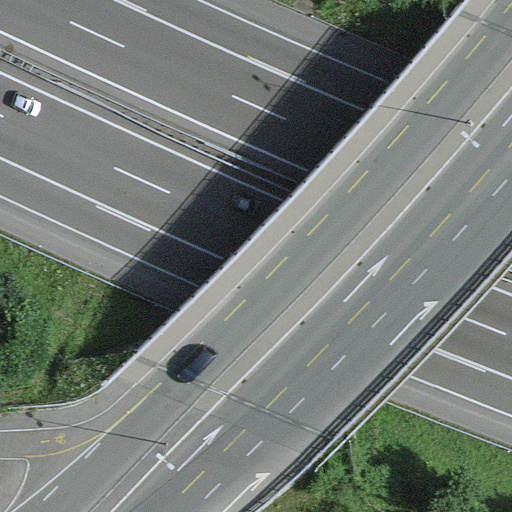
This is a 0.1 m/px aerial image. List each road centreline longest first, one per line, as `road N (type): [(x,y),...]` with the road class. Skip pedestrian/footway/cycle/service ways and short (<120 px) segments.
road 1 (primary): [(511,25),(59,511)]
road 2 (motorway): [(511,213),(21,0)]
road 3 (primary): [(151,511),(272,414),(511,150)]
road 4 (motorway): [(113,187),(511,353)]
road 5 (motorway): [(0,132),(113,187)]
